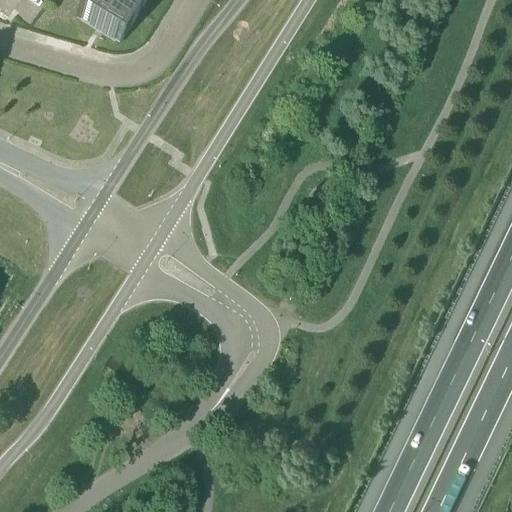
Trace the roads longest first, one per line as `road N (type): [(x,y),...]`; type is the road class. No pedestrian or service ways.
road 1 (motorway): [(511,254),(388,511)]
road 2 (secondary): [(160,238),(307,0)]
road 3 (secondary): [(0,468),(47,416),(142,268)]
road 4 (secondary): [(241,0),(198,49),(101,201)]
road 5 (residential): [(0,45),(131,75),(158,62),(196,0)]
road 6 (motorway): [(437,511),(511,357)]
road 7 (secondary): [(82,231),(0,361)]
road 8 (unclassified): [(180,438),(225,410),(266,358),(267,330)]
road 9 (unclassified): [(267,330),(252,305),(160,238)]
road 10 (unclassified): [(69,511),(180,438)]
